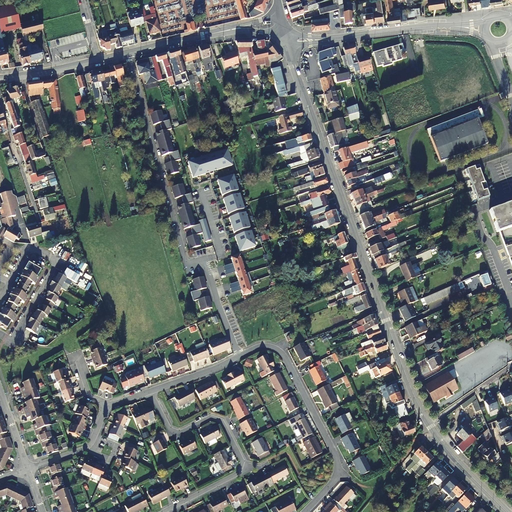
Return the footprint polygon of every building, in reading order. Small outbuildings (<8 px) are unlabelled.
[(245,0),(235,0),(241,20),(246,19),(243,6),(244,6),(244,3),(246,3),(245,0)] [(253,10),(249,14),(250,18),(254,17),(263,13),(268,0),(257,0),(254,8),(253,10)] [(289,12),(305,7),(304,6),(310,4),(310,3),(318,0),(307,0),(287,6),(289,12)] [(382,0),(377,0),(379,11),(374,12),(376,22),(385,21),(382,0)] [(402,21),(401,15),(395,15),(391,0),(385,0),(389,22),(402,21)] [(428,0),(430,8),(436,7),(436,9),(446,7),(444,0),(428,0)] [(317,3),(305,7),(289,12),(291,18),(303,14),(303,13),(318,8),(317,3)] [(319,10),(320,14),(339,9),(338,6),(338,4),(319,10)] [(14,5),(7,7),(13,30),(14,31),(15,31),(15,29),(20,28),(14,5)] [(0,31),(0,33),(13,30),(7,7),(0,8),(0,31)] [(374,12),(373,7),(366,8),(367,13),(363,14),(364,23),(376,22),(374,12)] [(351,12),(344,13),(339,14),(340,19),(344,19),(345,25),(352,24),(351,12)] [(130,27),(143,24),(142,18),(141,14),(128,18),(129,21),(130,25),(130,27)] [(146,22),(150,34),(159,32),(156,20),(151,21),(147,22),(146,22)] [(185,23),(188,32),(195,30),(193,21),(185,23)] [(170,31),(184,29),(183,22),(169,23),(170,31)] [(25,33),(37,31),(36,24),(21,28),(25,43),(26,46),(28,45),(25,33)] [(311,25),(312,32),(329,30),(328,24),(311,25)] [(116,27),(105,30),(109,45),(115,44),(116,49),(122,47),(120,43),(117,30),(116,27)] [(14,31),(18,45),(25,43),(21,28),(20,28),(15,29),(15,31),(14,31)] [(123,35),(121,29),(117,30),(120,43),(134,39),(132,33),(123,35)] [(109,45),(105,30),(99,32),(99,33),(101,33),(103,38),(98,40),(100,47),(106,51),(111,50),(109,45)] [(256,66),(253,54),(252,47),(250,41),(236,42),(241,57),(247,55),(252,73),(258,71),(256,66)] [(25,43),(18,45),(20,55),(19,55),(22,66),(30,64),(30,63),(27,53),(26,46),(25,43)] [(397,44),(372,52),(377,65),(381,64),(382,65),(391,62),(390,61),(401,58),(397,44)] [(51,63),(47,45),(43,46),(47,64),(51,63)] [(357,58),(353,45),(348,47),(354,67),(354,68),(357,67),(354,58),(357,58)] [(210,57),(208,51),(206,46),(198,48),(201,58),(202,62),(204,67),(208,65),(206,58),(210,57)] [(280,98),(286,96),(279,68),(274,69),(273,67),(277,64),(278,67),(281,64),(279,62),(283,59),(274,46),(269,50),(266,50),(266,51),(270,65),(278,99),(280,98)] [(345,56),(346,61),(349,60),(351,68),(354,67),(348,47),(343,48),(345,56)] [(334,48),(318,53),(318,63),(323,77),(335,74),(337,83),(350,80),(350,77),(348,73),(348,71),(348,70),(345,71),(346,73),(339,75),(336,65),(332,66),(330,59),(333,58),(333,56),(336,55),(334,48)] [(197,76),(201,75),(196,59),(198,59),(195,49),(189,51),(194,68),(197,76)] [(39,50),(27,53),(30,63),(42,60),(39,50)] [(178,50),(168,53),(171,64),(172,64),(174,69),(178,68),(183,84),(186,83),(187,85),(189,84),(188,81),(186,74),(184,67),(178,50)] [(446,50),(432,56),(435,63),(449,58),(446,50)] [(182,53),(184,59),(185,63),(188,62),(189,64),(190,68),(191,69),(194,68),(189,51),(182,53)] [(221,58),(224,68),(239,63),(235,51),(230,53),(230,54),(221,58)] [(266,51),(253,54),(256,66),(265,64),(266,66),(270,65),(266,51)] [(154,70),(159,68),(157,62),(162,61),(169,84),(174,82),(172,77),(170,70),(168,65),(165,54),(151,58),(154,70)] [(422,56),(425,63),(432,61),(429,54),(422,56)] [(137,61),(136,63),(139,75),(143,74),(146,85),(158,81),(156,76),(154,70),(151,58),(137,61)] [(361,60),(357,61),(360,72),(372,68),(369,59),(362,61),(361,60)] [(107,94),(109,93),(108,91),(109,91),(108,85),(109,85),(107,77),(116,75),(113,67),(113,64),(109,65),(110,70),(102,72),(106,91),(107,93),(107,94)] [(119,87),(120,90),(122,96),(124,95),(121,87),(124,86),(121,76),(123,76),(120,65),(113,67),(116,75),(119,87)] [(101,87),(103,91),(106,91),(102,72),(101,70),(95,72),(99,87),(101,87)] [(90,80),(94,99),(98,98),(96,88),(99,87),(95,72),(88,74),(90,80)] [(76,77),(82,102),(84,102),(85,103),(86,103),(83,88),(85,88),(82,76),(76,77)] [(320,80),(324,94),(334,92),(330,77),(320,80)] [(46,81),(47,88),(49,88),(54,114),(61,113),(55,80),(46,81)] [(428,81),(386,97),(397,126),(439,110),(437,102),(431,88),(428,81)] [(42,89),(41,82),(27,84),(29,96),(43,94),(42,89)] [(17,87),(12,88),(12,91),(7,92),(8,96),(10,100),(19,98),(17,87)] [(326,105),(327,105),(337,102),(334,92),(324,94),(323,94),(326,105)] [(8,96),(3,98),(9,117),(15,115),(14,113),(13,108),(11,104),(10,100),(8,96)] [(278,99),(270,101),(274,112),(283,110),(280,98),(278,99)] [(39,100),(31,102),(43,138),(51,135),(39,100)] [(356,105),(345,109),(348,116),(359,112),(356,105)] [(431,138),(477,121),(476,117),(482,114),(480,108),(427,128),(431,138)] [(83,110),(76,112),(78,123),(85,121),(83,110)] [(164,122),(161,111),(151,113),(150,114),(153,125),(160,123),(161,127),(170,125),(169,120),(164,122)] [(280,130),(281,134),(292,131),(291,127),(290,128),(288,123),(289,123),(290,121),(290,119),(302,116),(301,111),(279,117),(282,129),(280,130)] [(13,129),(11,130),(13,136),(22,133),(15,115),(9,117),(13,129)] [(341,118),(331,120),(335,133),(341,132),(342,131),(345,131),(341,118)] [(486,143),(477,121),(431,138),(440,161),(486,143)] [(171,129),(170,125),(161,127),(163,131),(156,133),(159,145),(170,141),(167,130),(171,129)] [(302,137),(310,135),(307,127),(300,129),(302,137)] [(345,149),(342,137),(341,132),(335,133),(328,135),(327,136),(331,148),(333,148),(334,152),(338,151),(345,149)] [(13,136),(15,141),(18,140),(19,145),(25,143),(22,133),(13,136)] [(303,143),(305,142),(311,140),(310,135),(302,137),(276,144),(277,147),(280,146),(282,152),(295,148),(299,147),(298,146),(304,145),(303,143)] [(170,141),(159,145),(162,156),(169,154),(170,158),(179,155),(177,151),(173,152),(170,141)] [(19,145),(25,163),(32,161),(31,160),(27,148),(25,143),(19,145)] [(320,160),(314,143),(312,143),(305,145),(299,147),(295,148),(283,151),(284,153),(288,152),(289,155),(301,151),(302,159),(304,161),(305,164),(320,160)] [(345,149),(338,151),(342,163),(352,160),(350,153),(363,149),(361,143),(345,149)] [(45,156),(44,152),(36,155),(33,146),(27,148),(31,160),(45,156)] [(10,150),(3,153),(6,165),(13,163),(10,150)] [(216,153),(221,169),(232,166),(227,150),(216,153)] [(195,160),(200,176),(209,173),(209,175),(213,173),(213,172),(221,169),(216,153),(206,157),(195,160)] [(180,160),(179,155),(170,158),(171,162),(165,164),(168,175),(179,172),(176,161),(180,160)] [(193,178),(200,176),(195,160),(188,162),(193,178)] [(32,161),(25,163),(32,183),(45,179),(43,175),(37,177),(32,161)] [(289,169),(305,164),(304,161),(288,166),(289,169)] [(307,169),(291,173),(293,178),(311,173),(311,172),(322,168),(320,163),(308,166),(309,168),(307,169)] [(468,175),(470,180),(482,176),(480,170),(481,169),(479,165),(465,170),(466,175),(468,175)] [(361,169),(360,167),(360,166),(356,167),(356,166),(342,171),(344,175),(361,169)] [(311,172),(311,173),(313,173),(316,181),(325,178),(322,168),(311,172)] [(366,174),(365,172),(361,173),(356,174),(355,172),(344,176),(346,182),(356,178),(359,177),(364,175),(366,174)] [(383,175),(373,179),(375,185),(385,181),(383,175)] [(233,176),(217,181),(222,196),(237,191),(233,176)] [(301,183),(302,185),(313,182),(311,176),(305,177),(306,181),(301,183)] [(470,186),(472,191),(487,185),(485,181),(484,182),(482,176),(470,180),(472,185),(470,186)] [(314,185),(314,187),(327,183),(325,178),(316,181),(313,182),(302,185),(295,187),(296,190),(310,186),(314,185)] [(359,187),(357,181),(356,178),(346,182),(348,187),(351,186),(352,190),(359,187)] [(186,195),(182,184),(172,187),(171,187),(175,199),(182,197),(183,201),(191,198),(190,194),(186,195)] [(488,189),(487,185),(472,191),(474,196),(475,195),(478,201),(489,196),(487,190),(488,189)] [(302,199),(303,202),(311,200),(325,195),(330,194),(328,188),(312,193),(313,195),(302,199)] [(353,200),(376,191),(375,189),(370,190),(370,189),(362,191),(362,190),(351,194),(353,200)] [(377,194),(376,191),(353,200),(358,212),(368,208),(371,207),(372,207),(369,198),(377,194)] [(0,234),(3,236),(14,242),(16,239),(19,241),(21,237),(20,234),(19,234),(12,231),(14,227),(11,217),(16,216),(9,192),(1,194),(3,204),(0,204),(0,234)] [(239,194),(223,199),(228,214),(243,209),(239,194)] [(26,203),(24,195),(16,198),(19,205),(26,203)] [(329,207),(325,195),(311,200),(314,210),(306,213),(307,217),(311,216),(317,214),(329,210),(328,207),(329,207)] [(46,197),(38,199),(41,209),(48,207),(46,197)] [(193,203),(191,198),(183,201),(184,205),(177,207),(180,218),(191,215),(188,204),(193,203)] [(511,202),(489,211),(497,233),(511,227),(511,202)] [(65,204),(60,205),(42,210),(42,212),(44,211),(46,220),(55,218),(53,210),(66,208),(65,204)] [(359,216),(370,212),(368,208),(358,212),(359,216)] [(325,218),(318,221),(319,223),(337,217),(335,211),(324,214),(325,218)] [(371,215),(370,212),(359,216),(362,223),(381,215),(380,212),(371,215)] [(244,213),(229,218),(234,233),(249,228),(244,213)] [(388,216),(390,223),(393,222),(402,219),(399,213),(397,214),(396,213),(388,216)] [(194,226),(191,215),(180,218),(184,229),(191,227),(192,231),(200,229),(199,225),(194,226)] [(380,220),(383,219),(381,215),(362,223),(364,230),(375,225),(374,222),(380,220)] [(314,225),(311,226),(312,231),(322,227),(323,229),(339,224),(337,217),(319,223),(317,224),(314,225)] [(390,223),(366,233),(368,239),(378,235),(378,234),(381,232),(381,231),(394,226),(393,222),(390,223)] [(26,228),(29,238),(42,234),(39,224),(26,228)] [(201,233),(200,229),(192,231),(193,236),(186,238),(189,249),(200,246),(197,235),(201,233)] [(42,233),(44,240),(51,238),(49,231),(42,233)] [(250,231),(235,236),(239,251),(255,246),(250,231)] [(334,235),(325,238),(327,244),(330,243),(329,240),(334,238),(338,251),(341,250),(343,253),(349,251),(343,233),(337,235),(338,237),(335,238),(334,235)] [(387,242),(389,242),(388,240),(385,241),(377,245),(370,248),(369,248),(372,256),(397,245),(400,244),(399,242),(395,244),(394,242),(381,248),(381,246),(387,244),(387,242)] [(390,250),(398,247),(397,245),(372,256),(374,261),(391,253),(390,250)] [(489,266),(496,263),(490,246),(483,248),(489,266)] [(390,255),(392,255),(391,253),(374,261),(377,270),(389,265),(387,259),(391,257),(390,255)] [(242,265),(239,256),(231,258),(234,268),(242,265)] [(347,261),(348,263),(349,266),(341,268),(343,273),(336,276),(336,277),(341,275),(357,270),(353,259),(347,261)] [(399,266),(402,273),(403,273),(406,281),(408,280),(415,277),(408,262),(399,266)] [(23,272),(35,278),(40,270),(28,263),(23,272)] [(245,274),(242,265),(234,268),(237,276),(245,274)] [(354,283),(345,286),(346,289),(346,290),(352,287),(362,283),(357,270),(341,275),(343,280),(345,279),(345,277),(351,275),(354,283)] [(21,278),(30,283),(34,285),(37,280),(35,278),(23,272),(19,277),(21,278)] [(57,273),(50,283),(60,288),(63,281),(68,284),(70,281),(57,273)] [(248,283),(245,274),(237,276),(240,286),(248,283)] [(203,277),(192,280),(195,291),(190,293),(192,297),(200,295),(199,290),(206,288),(203,277)] [(17,284),(27,289),(30,283),(21,278),(17,284)] [(48,293),(55,297),(60,288),(50,283),(49,285),(50,286),(46,292),(48,293)] [(251,293),(248,283),(240,286),(243,296),(251,293)] [(362,283),(352,287),(355,294),(365,291),(362,283)] [(23,296),(27,289),(17,284),(13,290),(23,296)] [(459,290),(456,284),(423,298),(426,305),(459,290)] [(403,307),(417,301),(411,287),(397,293),(403,307)] [(10,297),(20,303),(23,305),(26,298),(23,296),(13,290),(12,290),(8,296),(10,297)] [(48,293),(43,302),(52,307),(56,310),(61,300),(55,297),(48,293)] [(198,300),(201,311),(210,308),(211,308),(208,297),(202,299),(200,295),(192,297),(193,302),(198,300)] [(371,308),(366,295),(361,297),(363,305),(356,307),(358,312),(371,308)] [(6,303),(16,309),(20,303),(10,297),(6,303)] [(43,302),(37,312),(44,315),(46,316),(52,307),(43,302)] [(12,315),(16,309),(6,303),(2,309),(12,315)] [(405,322),(415,317),(410,304),(403,307),(399,309),(405,322)] [(0,309),(0,317),(9,323),(11,324),(16,316),(12,315),(2,309),(1,308),(0,309)] [(29,319),(39,324),(44,315),(37,312),(36,311),(32,317),(30,316),(29,319)] [(353,329),(375,320),(373,314),(357,322),(357,324),(352,326),(353,329)] [(0,326),(5,330),(9,323),(0,317),(0,326)] [(24,328),(31,332),(34,334),(39,324),(29,319),(24,328)] [(373,331),(379,329),(375,320),(353,329),(347,332),(348,334),(349,333),(357,331),(358,333),(372,328),(373,331)] [(276,321),(260,326),(260,327),(254,329),(256,336),(278,329),(276,321)] [(419,328),(416,322),(405,327),(409,338),(426,330),(424,325),(419,328)] [(21,334),(28,338),(31,332),(24,328),(21,334)] [(373,331),(366,333),(369,338),(378,335),(378,337),(381,336),(379,329),(373,331)] [(447,347),(441,336),(429,343),(431,348),(435,346),(438,352),(447,347)] [(373,344),(368,346),(369,349),(384,343),(382,337),(372,341),(373,344)] [(214,356),(231,347),(226,338),(209,346),(214,356)] [(91,353),(90,354),(92,358),(102,355),(97,339),(88,343),(91,353)] [(303,342),(294,347),(302,360),(310,355),(303,342)] [(369,349),(370,352),(371,351),(371,352),(375,351),(376,353),(387,350),(384,343),(369,349)] [(190,352),(191,353),(194,360),(195,362),(210,356),(205,345),(190,352)] [(472,348),(456,356),(458,360),(474,352),(472,348)] [(431,370),(441,365),(437,358),(439,357),(437,352),(425,358),(431,370)] [(266,354),(257,359),(265,374),(274,369),(273,366),(274,365),(271,361),(270,361),(266,354)] [(106,366),(102,355),(92,358),(93,364),(95,363),(97,369),(106,366)] [(173,371),(189,364),(185,355),(169,361),(173,371)] [(375,362),(376,365),(377,367),(372,369),(375,378),(391,371),(387,362),(386,363),(384,358),(375,362)] [(250,369),(254,361),(247,359),(244,366),(250,369)] [(320,361),(311,366),(312,369),(310,370),(318,385),(326,380),(319,366),(322,365),(320,361)] [(139,371),(143,379),(148,377),(149,379),(161,374),(161,375),(166,373),(161,362),(145,368),(143,365),(138,368),(139,371)] [(114,374),(122,371),(120,365),(112,368),(114,374)] [(370,369),(368,365),(361,368),(358,370),(359,373),(370,369)] [(52,372),(56,382),(58,381),(66,378),(64,373),(65,371),(63,367),(52,372)] [(143,379),(139,371),(124,377),(125,378),(128,386),(129,387),(144,381),(143,379)] [(223,381),(227,389),(245,379),(241,372),(236,374),(235,371),(230,374),(231,377),(223,381)] [(279,372),(269,377),(276,390),(275,392),(277,395),(288,389),(279,372)] [(448,373),(425,386),(434,402),(447,395),(448,396),(451,394),(451,393),(457,389),(448,373)] [(66,378),(58,381),(62,391),(72,388),(70,383),(69,383),(67,378),(66,378)] [(102,378),(98,388),(102,390),(103,388),(113,393),(117,385),(102,378)] [(122,389),(128,386),(125,378),(119,381),(122,389)] [(22,393),(37,388),(36,385),(33,386),(30,379),(20,383),(22,387),(20,388),(22,393)] [(199,388),(203,399),(218,391),(213,381),(199,388)] [(382,386),(383,388),(385,388),(385,389),(388,397),(398,393),(395,385),(393,382),(382,386)] [(329,385),(318,390),(320,393),(327,408),(337,403),(329,388),(330,388),(329,385)] [(25,398),(27,402),(34,399),(37,398),(35,392),(38,390),(37,388),(22,393),(24,398),(25,398)] [(74,393),(72,388),(62,391),(66,401),(74,398),(73,394),(74,393)] [(180,408),(196,400),(191,390),(175,398),(180,408)] [(504,391),(500,392),(505,405),(511,401),(511,395),(509,390),(504,392),(504,391)] [(291,393),(284,397),(292,411),(299,407),(291,393)] [(388,397),(392,405),(393,407),(391,407),(392,409),(394,408),(403,404),(402,402),(398,393),(388,397)] [(463,409),(471,403),(476,399),(474,395),(461,405),(463,409)] [(498,408),(493,396),(489,398),(490,399),(485,401),(489,412),(498,408)] [(238,421),(248,415),(240,398),(231,403),(238,416),(236,417),(238,421)] [(25,413),(40,407),(39,405),(37,406),(34,399),(27,402),(24,403),(25,408),(23,409),(25,413)] [(476,399),(471,403),(476,413),(480,409),(476,399)] [(407,415),(403,404),(394,408),(398,418),(404,416),(407,415)] [(78,405),(74,413),(77,414),(86,418),(88,415),(87,414),(89,410),(78,405)] [(28,417),(30,421),(32,420),(41,417),(38,410),(41,409),(40,407),(25,413),(27,417),(28,417)] [(132,415),(136,425),(140,423),(142,427),(146,425),(145,421),(153,417),(150,410),(148,409),(139,413),(138,412),(132,415)] [(313,434),(303,413),(289,420),(292,424),(295,423),(302,435),(297,438),(299,441),(313,434)] [(72,423),(83,428),(85,424),(84,423),(86,418),(77,414),(72,423)] [(115,425),(124,429),(127,419),(118,414),(116,418),(117,420),(115,425)] [(339,426),(342,434),(352,428),(345,414),(337,419),(340,426),(339,426)] [(410,428),(409,427),(407,422),(406,422),(404,416),(398,418),(395,420),(397,425),(395,426),(400,438),(413,432),(411,428),(410,428)] [(32,426),(33,430),(44,426),(48,425),(47,423),(44,424),(42,417),(41,417),(32,420),(34,424),(32,426)] [(498,427),(499,431),(511,426),(508,417),(497,422),(499,427),(498,427)] [(240,425),(242,430),(244,429),(247,437),(256,432),(250,420),(240,425)] [(463,453),(477,440),(468,431),(472,428),(465,421),(460,425),(463,428),(457,435),(463,442),(457,447),(463,453)] [(72,423),(71,423),(68,431),(78,436),(80,431),(81,431),(83,428),(72,423)] [(108,435),(119,440),(124,429),(115,425),(112,432),(110,431),(108,435)] [(42,442),(52,438),(49,431),(46,432),(44,426),(33,430),(36,436),(39,434),(42,442)] [(217,428),(202,436),(207,445),(208,444),(210,447),(218,443),(216,440),(221,437),(217,428)] [(488,430),(481,437),(486,442),(491,437),(488,430)] [(511,432),(501,436),(503,440),(504,440),(506,445),(511,442),(511,432)] [(346,445),(350,453),(359,449),(352,434),(341,439),(344,446),(346,445)] [(119,440),(108,435),(107,439),(118,444),(119,440)] [(150,439),(152,444),(162,440),(160,435),(150,439)] [(0,454),(8,458),(13,448),(8,436),(4,438),(0,439),(0,454)] [(54,444),(52,438),(42,442),(44,447),(48,446),(51,454),(60,451),(57,442),(54,444)] [(323,453),(319,446),(318,446),(314,438),(304,443),(312,459),(323,453)] [(190,442),(195,451),(199,449),(195,439),(190,442)] [(269,452),(263,439),(253,445),(257,454),(259,458),(269,452)] [(163,440),(153,445),(158,455),(168,451),(164,444),(165,444),(163,440)] [(289,445),(287,440),(277,444),(279,449),(289,445)] [(190,442),(189,442),(189,443),(181,447),(186,455),(195,451),(190,442)] [(407,464),(411,469),(418,461),(427,452),(421,446),(422,445),(419,442),(412,451),(413,453),(410,455),(415,460),(414,462),(411,460),(407,464)] [(129,447),(125,458),(134,462),(140,447),(132,443),(130,447),(129,447)] [(498,458),(484,443),(477,449),(482,455),(482,456),(485,459),(486,458),(489,461),(493,457),(496,460),(498,458)] [(223,470),(232,466),(233,465),(230,460),(229,461),(224,451),(215,455),(218,463),(215,465),(219,472),(223,470)] [(269,452),(259,458),(261,461),(271,455),(269,452)] [(434,459),(427,452),(418,461),(425,468),(434,459)] [(355,464),(361,475),(370,470),(362,455),(352,460),(354,465),(355,464)] [(134,462),(125,458),(124,460),(125,461),(123,466),(133,470),(136,462),(134,462)] [(54,478),(64,475),(63,471),(67,469),(63,460),(53,464),(57,473),(53,475),(54,478)] [(82,473),(82,475),(89,478),(91,474),(96,463),(91,461),(91,463),(85,460),(80,470),(83,471),(82,473)] [(442,468),(436,462),(427,472),(433,477),(442,468)] [(101,466),(96,463),(91,474),(101,479),(102,475),(105,469),(100,467),(101,466)] [(268,474),(273,484),(278,481),(278,480),(290,474),(286,465),(268,474)] [(190,471),(192,476),(199,473),(196,468),(190,471)] [(449,474),(442,468),(433,477),(436,480),(437,479),(441,482),(449,474)] [(273,484),(268,474),(247,484),(252,494),(269,485),(270,487),(274,485),(273,484)] [(67,483),(64,475),(54,478),(57,486),(54,488),(55,492),(65,488),(64,484),(67,483)] [(108,478),(102,475),(101,479),(98,485),(109,490),(113,481),(107,479),(108,478)] [(182,476),(170,482),(175,491),(183,487),(184,488),(188,486),(182,476)] [(450,492),(458,484),(455,481),(454,482),(451,479),(444,487),(450,492)] [(13,499),(18,489),(7,484),(0,486),(0,497),(6,495),(13,499)] [(153,502),(170,493),(165,484),(148,492),(153,502)] [(449,494),(445,498),(447,500),(448,499),(450,501),(455,496),(457,498),(464,490),(458,484),(450,492),(449,494)] [(435,485),(433,487),(427,493),(431,497),(436,491),(438,489),(435,485)] [(65,488),(55,492),(57,497),(59,496),(61,500),(71,497),(68,490),(71,489),(71,486),(65,488)] [(335,500),(344,508),(347,504),(345,503),(355,493),(347,486),(335,500)] [(244,487),(232,493),(237,502),(248,496),(244,487)] [(20,502),(23,510),(30,507),(33,506),(29,494),(18,489),(13,499),(20,502)] [(446,491),(441,496),(438,499),(441,502),(445,498),(449,494),(446,491)] [(462,505),(460,507),(464,510),(474,499),(467,492),(458,501),(462,505)] [(71,497),(61,500),(63,505),(60,506),(62,510),(76,505),(76,504),(73,504),(71,499),(73,498),(73,496),(71,497)] [(135,511),(148,505),(143,496),(125,505),(128,511),(135,511)] [(217,502),(211,506),(213,511),(218,511),(228,507),(224,498),(217,501),(217,502)] [(292,498),(276,507),(278,511),(290,511),(293,511),(298,510),(292,498)] [(329,506),(324,511),(337,511),(340,510),(331,502),(329,506)]
